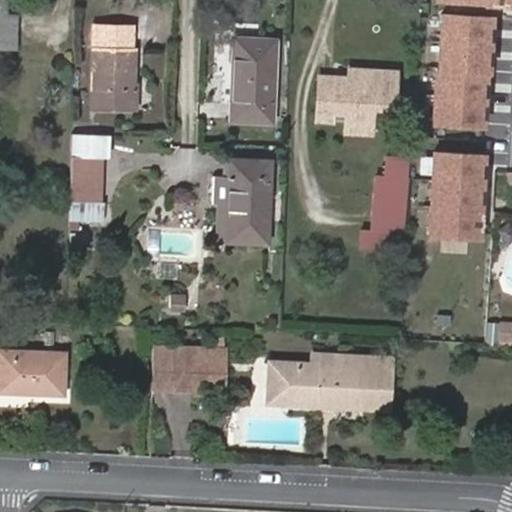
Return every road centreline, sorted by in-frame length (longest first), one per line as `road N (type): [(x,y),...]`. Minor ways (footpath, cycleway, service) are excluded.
road 1 (residential): [(511,505),(11,468)]
road 2 (unknown): [(338,0),(309,94),(325,201)]
